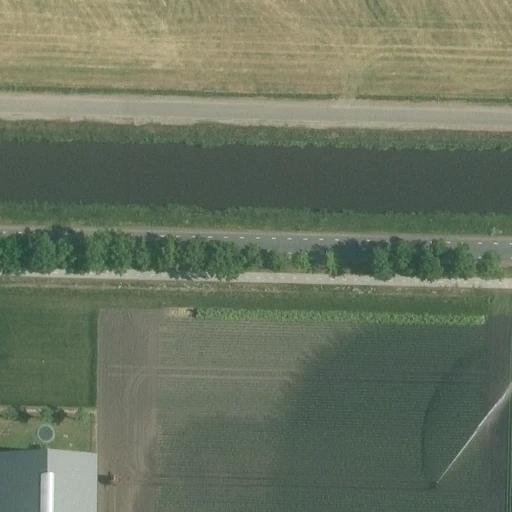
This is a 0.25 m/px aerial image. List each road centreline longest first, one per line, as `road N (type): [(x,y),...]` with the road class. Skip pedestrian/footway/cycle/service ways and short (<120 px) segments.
road 1 (tertiary): [(511,252),(0,239)]
road 2 (unclassified): [(511,119),(0,106)]
